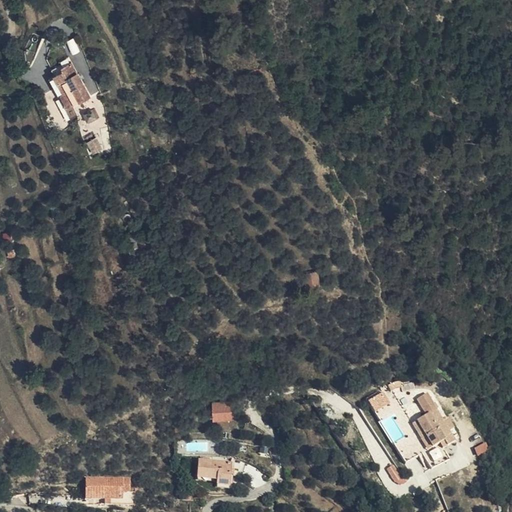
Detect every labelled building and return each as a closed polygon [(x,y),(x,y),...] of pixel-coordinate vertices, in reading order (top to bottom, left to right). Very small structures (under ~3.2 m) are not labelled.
[(65,70),(55,75),(64,92),(65,92),(72,105),(91,95),(80,73),(79,74),(73,62),(63,66),(65,70)] [(63,66),(62,65),(52,69),(55,75),(65,70),(63,66)] [(64,92),(55,75),(50,78),(66,108),(72,105),(65,92),(64,92)] [(83,115),(89,124),(100,117),(94,108),(83,115)] [(86,142),(91,155),(102,150),(97,138),(86,142)] [(58,201),(51,203),(53,217),(61,216),(58,201)] [(130,221),(132,218),(131,214),(129,213),(128,213),(126,213),(124,214),(123,216),(124,218),(125,220),(127,221),(130,221)] [(126,234),(129,243),(137,241),(135,232),(126,234)] [(137,241),(129,243),(133,256),(141,254),(137,241)] [(308,285),(320,282),(318,271),(306,273),(308,285)] [(357,373),(359,370),(350,364),(347,369),(355,376),(356,375),(358,376),(359,374),(357,373)] [(401,388),(400,386),(399,382),(393,383),(387,386),(391,392),(397,388),(401,388)] [(412,383),(400,386),(401,388),(402,393),(414,390),(412,383)] [(384,392),(369,398),(374,410),(389,404),(384,392)] [(455,441),(449,432),(446,426),(450,423),(448,418),(443,421),(427,395),(417,400),(427,416),(412,425),(422,440),(426,438),(432,448),(439,444),(444,440),(448,446),(455,441)] [(214,419),(235,418),(233,401),(213,403),(214,419)] [(426,438),(422,440),(428,450),(432,448),(426,438)] [(442,449),(448,446),(444,440),(439,444),(442,449)] [(487,454),(488,453),(484,446),(474,451),(478,458),(487,454)] [(487,454),(478,458),(481,463),(489,458),(487,454)] [(230,475),(230,470),(231,464),(199,461),(198,479),(218,481),(217,486),(229,487),(230,475)] [(401,479),(393,466),(386,471),(394,483),(397,481),(399,486),(406,483),(404,478),(401,479)] [(135,506),(135,492),(130,492),(130,479),(86,479),(85,500),(111,501),(111,505),(135,506)]
